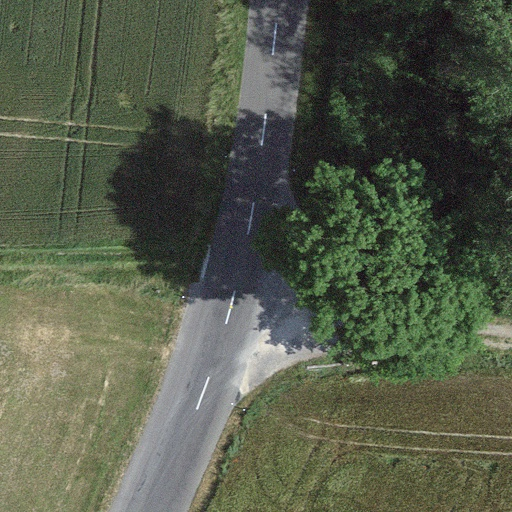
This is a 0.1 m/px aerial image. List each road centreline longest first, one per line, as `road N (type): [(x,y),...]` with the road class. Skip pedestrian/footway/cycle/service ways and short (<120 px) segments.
road 1 (tertiary): [(257,0),(240,240),(145,511)]
road 2 (track): [(295,311),(511,334)]
